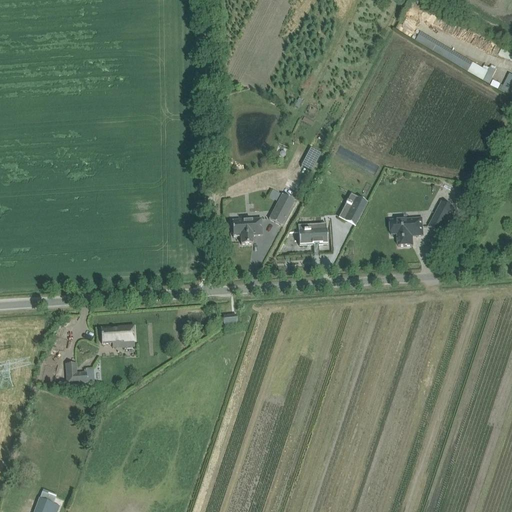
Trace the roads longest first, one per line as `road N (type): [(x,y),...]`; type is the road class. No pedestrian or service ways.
road 1 (unclassified): [(215,294),(210,0)]
road 2 (unclassified): [(449,278),(215,294)]
road 3 (unclassified): [(215,294),(0,309)]
road 4 (unclassified): [(449,278),(511,148)]
